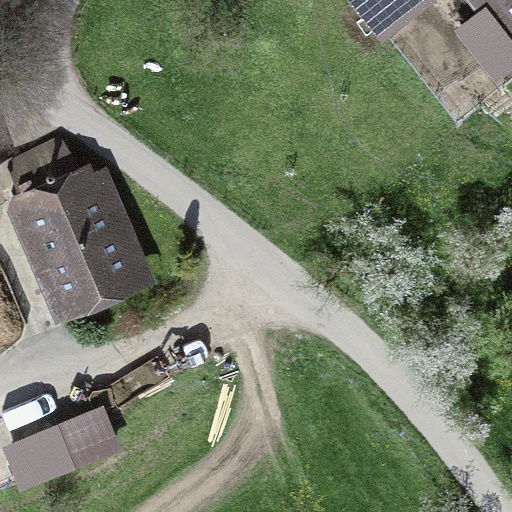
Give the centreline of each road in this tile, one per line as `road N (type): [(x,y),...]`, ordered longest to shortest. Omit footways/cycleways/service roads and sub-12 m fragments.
road 1 (unclassified): [(496,511),(445,442),(327,321),(183,202),(0,109)]
road 2 (track): [(275,278),(190,346),(126,374),(0,407)]
road 3 (track): [(70,0),(58,23),(52,98),(62,140)]
